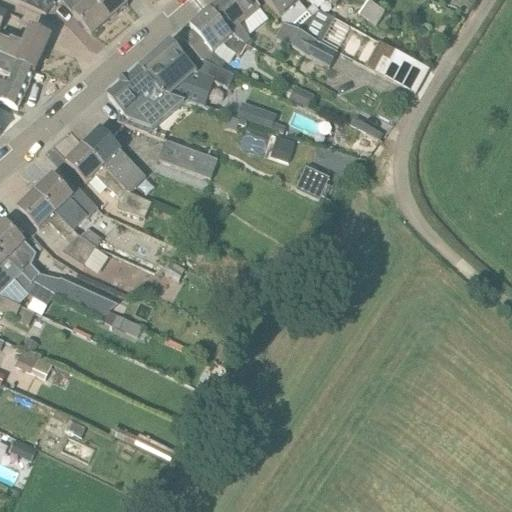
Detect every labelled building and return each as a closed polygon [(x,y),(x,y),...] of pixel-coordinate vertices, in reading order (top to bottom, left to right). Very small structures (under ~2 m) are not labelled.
[(51,0),(21,0),(20,2),(47,14),(56,5),(51,0)] [(110,22),(91,0),(63,0),(62,2),(91,37),(110,22)] [(91,0),(110,22),(128,7),(122,0),(91,0)] [(241,29),(261,14),(249,0),(225,0),(209,13),(228,35),(246,45),(250,42),(241,29)] [(260,0),(288,28),(295,31),(311,18),(312,19),(319,13),(314,7),(307,13),(301,5),(305,1),(304,0),(260,0)] [(322,0),(334,9),(340,0),(304,0),(305,1),(310,5),(315,0),(322,0)] [(386,14),(369,2),(358,16),(375,28),(386,14)] [(240,58),(246,45),(228,35),(209,13),(190,29),(194,34),(183,43),(191,53),(202,64),(221,72),(225,64),(214,56),(224,48),(240,58)] [(295,31),(288,28),(283,26),(275,42),(309,60),(330,70),(338,53),(295,31)] [(10,43),(0,38),(0,58),(34,73),(50,38),(29,29),(23,45),(11,40),(10,43)] [(202,64),(191,53),(183,60),(171,46),(139,73),(160,97),(169,100),(177,102),(177,103),(185,105),(203,110),(213,83),(228,90),(234,78),(221,72),(202,64)] [(396,52),(390,63),(411,74),(417,63),(396,52)] [(0,103),(17,111),(34,73),(0,58),(0,71),(11,77),(8,84),(1,80),(0,81),(0,103)] [(185,105),(177,103),(177,102),(169,100),(160,97),(139,73),(108,99),(118,112),(117,124),(147,136),(153,132),(185,105)] [(297,91),(291,104),(308,111),(314,98),(297,91)] [(237,119),(272,132),(277,118),(243,104),(237,119)] [(370,128),(366,135),(379,143),(383,135),(370,128)] [(143,183),(110,142),(100,131),(83,147),(129,195),(143,183)] [(276,137),(269,160),(288,165),(295,143),(276,137)] [(211,182),(218,163),(167,142),(158,163),(211,182)] [(129,195),(83,147),(67,163),(87,185),(96,176),(120,201),(118,212),(146,221),(152,204),(129,195)] [(305,169),(295,193),(319,203),(330,180),(305,169)] [(81,193),(74,200),(52,177),(35,193),(56,215),(70,203),(87,221),(97,212),(81,193)] [(84,267),(96,249),(81,238),(79,239),(69,229),(56,215),(35,193),(19,210),(39,231),(47,224),(71,246),(64,254),(84,267)] [(77,222),(69,229),(79,239),(81,238),(96,249),(154,275),(163,267),(103,241),(77,222)] [(17,253),(26,246),(4,223),(0,227),(0,252),(32,286),(40,293),(54,299),(54,298),(55,297),(65,290),(48,270),(39,277),(17,253)] [(194,258),(208,257),(206,241),(192,242),(194,258)] [(40,293),(32,286),(0,252),(0,296),(13,283),(23,293),(47,307),(54,299),(40,293)] [(171,264),(164,276),(179,284),(186,272),(171,264)] [(21,308),(0,297),(0,312),(28,325),(34,315),(21,308)] [(117,318),(109,314),(99,322),(112,328),(117,318)] [(125,334),(130,324),(117,317),(117,318),(112,328),(125,334)] [(142,329),(130,324),(125,334),(137,340),(142,329)] [(31,354),(36,345),(27,340),(22,349),(31,354)] [(23,353),(15,369),(45,383),(52,367),(23,353)] [(42,430),(62,440),(66,433),(80,440),(84,431),(50,414),(42,430)] [(170,466),(176,454),(139,436),(133,449),(170,466)] [(26,448),(20,459),(31,465),(37,453),(26,448)]
